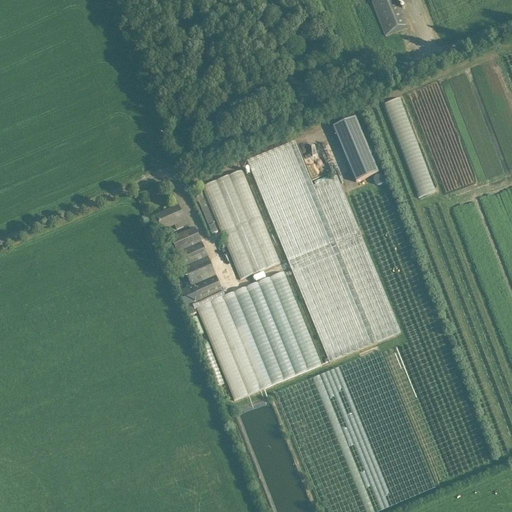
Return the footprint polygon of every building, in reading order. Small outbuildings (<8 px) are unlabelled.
[(368,0),(369,2),(371,1),(372,1),(382,27),(386,37),(407,28),(396,0),(368,0)] [(432,194),(404,98),(386,103),(415,199),(432,194)] [(356,118),(333,127),(349,164),(371,155),(356,118)] [(295,143),(248,162),(249,167),(329,363),(377,343),(401,334),(337,177),(313,187),(299,152),(295,143)] [(371,155),(349,164),(356,182),(379,173),(371,155)] [(245,171),(204,185),(237,280),(278,266),(245,171)] [(205,217),(210,215),(202,193),(196,195),(205,217)] [(156,217),(160,226),(163,231),(175,226),(177,230),(187,226),(179,207),(156,217)] [(215,224),(209,226),(212,234),(218,232),(215,224)] [(196,229),(187,233),(171,239),(183,268),(192,288),(180,293),(191,318),(197,315),(193,305),(223,292),(208,257),(196,229)] [(340,368),(322,374),(360,480),(374,475),(375,478),(380,476),(340,368)] [(341,489),(340,470),(320,471),(321,496),(339,496),(338,489),(341,489)]
